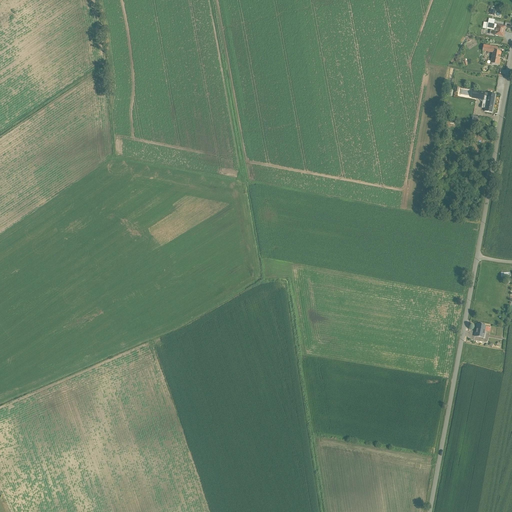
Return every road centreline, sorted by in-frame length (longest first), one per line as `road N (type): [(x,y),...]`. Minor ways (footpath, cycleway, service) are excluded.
road 1 (unclassified): [(476,256),(428,511)]
road 2 (unclassified): [(511,57),(476,256)]
